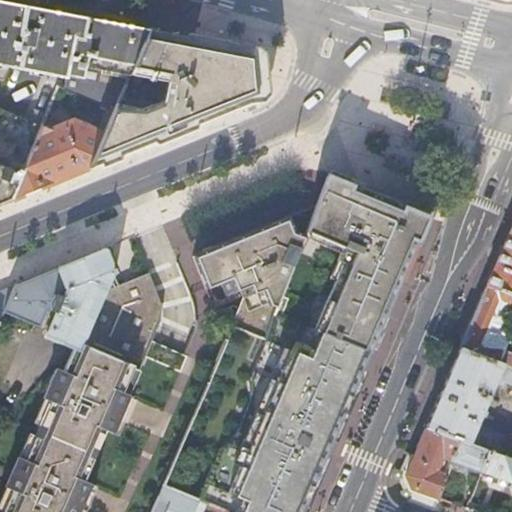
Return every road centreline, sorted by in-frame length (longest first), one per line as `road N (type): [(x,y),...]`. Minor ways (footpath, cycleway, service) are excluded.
road 1 (secondary): [(352,502),(511,121)]
road 2 (tertiary): [(324,73),(311,112),(0,239)]
road 3 (secondary): [(511,39),(387,0),(337,4)]
road 4 (secondary): [(376,32),(465,57),(511,53)]
